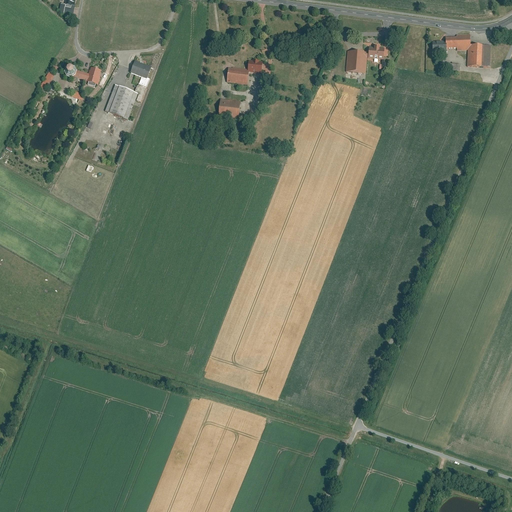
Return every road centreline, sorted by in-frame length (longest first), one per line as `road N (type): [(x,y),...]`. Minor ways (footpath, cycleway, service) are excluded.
road 1 (unclassified): [(356,424),(507,47),(509,20)]
road 2 (tertiary): [(270,0),(464,27),(509,20)]
road 3 (unclassified): [(77,0),(72,42),(89,51),(148,47),(170,0)]
road 4 (unclassified): [(511,479),(356,424)]
road 5 (track): [(51,342),(0,476)]
